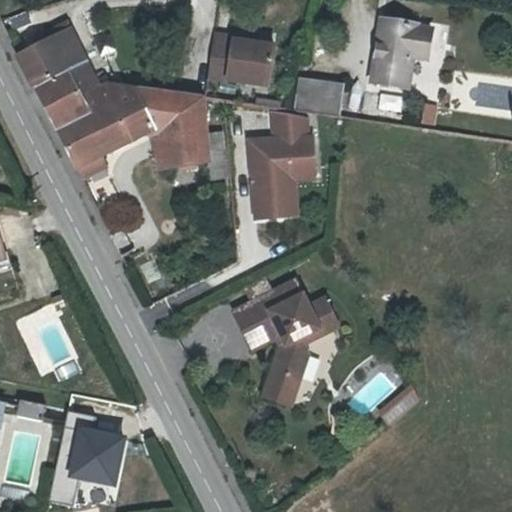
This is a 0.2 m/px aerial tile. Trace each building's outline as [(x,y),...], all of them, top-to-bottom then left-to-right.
[(61,7),(57,7),(24,22),(30,32),(12,41),(51,119),(90,98),(88,91),(101,87),(61,7)] [(419,24),(384,21),(376,81),(411,85),(416,55),(431,56),(434,29),(419,26),(419,24)] [(217,37),(216,46),(212,77),(272,87),(279,47),(217,37)] [(307,83),(303,111),(309,112),(342,116),(347,90),(307,83)] [(209,101),(101,87),(88,91),(90,98),(51,119),(80,176),(106,162),(102,152),(157,132),(166,168),(213,162),(211,133),(209,101)] [(258,106),(283,109),(283,103),(259,99),(258,106)] [(439,106),(429,106),(428,121),(438,122),(439,106)] [(312,124),(279,116),(281,143),(256,144),(260,222),(288,221),(286,184),(298,183),(320,182),(318,142),(313,142),(312,124)] [(226,132),(211,133),(213,162),(214,180),(228,179),(225,147),(227,147),(226,132)] [(300,220),(298,183),(286,184),(288,221),(300,220)] [(11,206),(0,204),(0,219),(18,222),(11,206)] [(0,271),(10,268),(7,259),(0,260),(0,271)] [(236,293),(245,311),(263,303),(255,284),(236,293)] [(245,311),(225,320),(243,358),(273,343),(278,354),(274,356),(253,413),(280,423),(301,363),(297,354),(332,337),(318,308),(301,317),(289,291),(263,303),(245,311)] [(411,387),(375,405),(384,423),(420,405),(411,387)] [(52,431),(54,418),(26,413),(23,426),(52,431)] [(67,481),(119,481),(120,419),(68,418),(67,481)]
